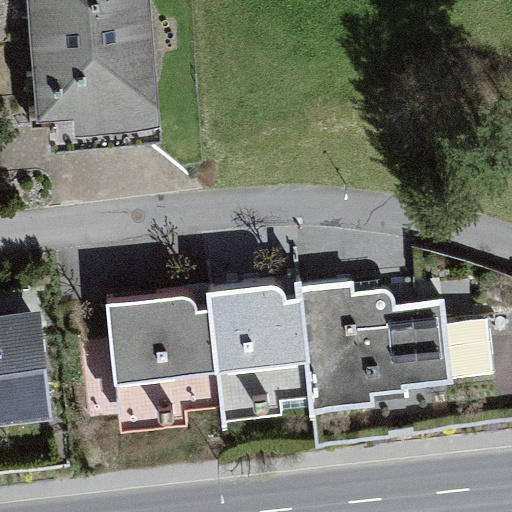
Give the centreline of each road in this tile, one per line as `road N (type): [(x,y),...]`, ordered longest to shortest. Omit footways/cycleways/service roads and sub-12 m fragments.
road 1 (residential): [(511,249),(395,215),(323,208),(242,206),(0,235)]
road 2 (tertiary): [(511,487),(277,511)]
